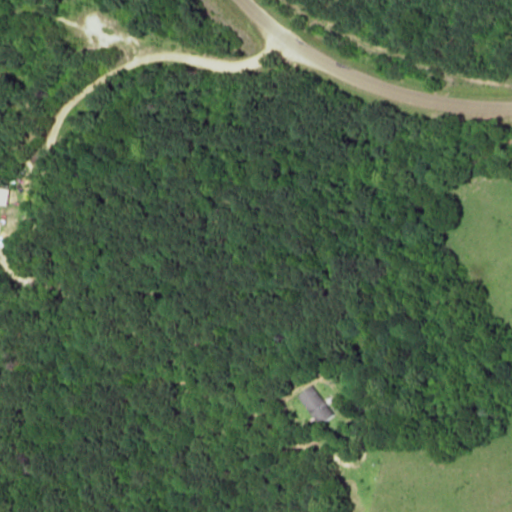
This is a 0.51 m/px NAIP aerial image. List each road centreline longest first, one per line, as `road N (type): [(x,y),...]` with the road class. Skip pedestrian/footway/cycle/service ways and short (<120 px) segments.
road 1 (residential): [(0,326),(71,104),(123,65),(226,71),(268,59),(286,36)]
road 2 (tertiary): [(511,100),(377,89),(286,36),(248,0)]
